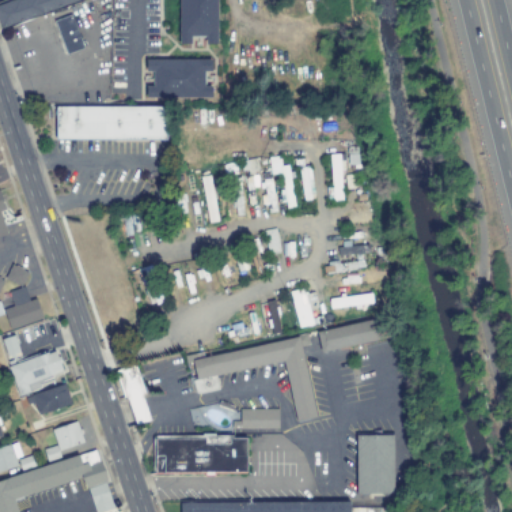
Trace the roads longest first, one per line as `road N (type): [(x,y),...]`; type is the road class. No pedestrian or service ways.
road 1 (primary): [(140,511),(0,98)]
road 2 (motorway): [(464,0),(511,194)]
